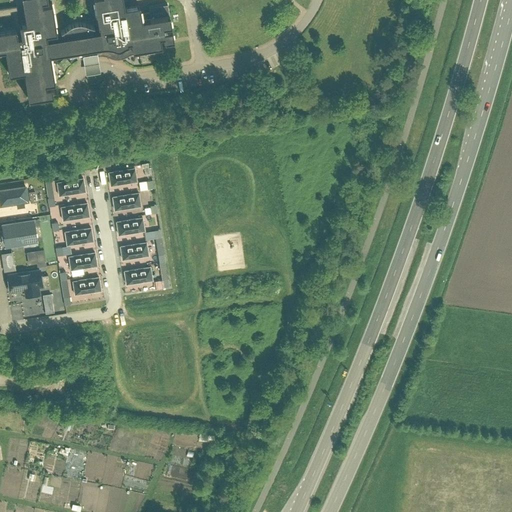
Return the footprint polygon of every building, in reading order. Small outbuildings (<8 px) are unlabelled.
[(22,70),(23,70),(27,98),(52,94),(50,81),(53,81),(53,79),(49,53),(84,48),(85,56),(79,57),(97,54),(98,54),(100,54),(101,54),(103,54),(105,55),(106,55),(108,56),(109,57),(111,57),(112,57),(114,58),(115,58),(117,58),(118,58),(120,58),(121,57),(123,57),(124,56),(126,55),(127,54),(128,54),(129,53),(131,53),(133,52),(134,52),(132,52),(132,49),(158,45),(160,44),(160,41),(172,39),(168,14),(168,13),(149,16),(150,17),(141,18),(138,3),(123,6),(122,0),(93,0),(97,24),(98,24),(98,29),(92,30),(91,25),(93,25),(93,24),(90,24),(89,24),(88,23),(84,22),(82,21),(80,21),(79,21),(77,21),(75,21),(73,22),(72,22),(70,23),(68,24),(67,25),(64,27),(62,28),(59,30),(60,30),(61,29),(62,34),(56,35),(55,31),(56,31),(51,1),(41,3),(40,0),(21,0),(25,21),(19,22),(16,6),(0,8),(0,14),(7,13),(7,14),(7,13),(15,12),(17,26),(0,28),(0,53),(4,53),(7,72),(22,70)] [(149,16),(168,13),(167,3),(148,6),(149,10),(149,16)] [(136,181),(134,168),(108,172),(110,185),(136,181)] [(85,191),(83,178),(57,182),(59,195),(85,191)] [(28,204),(25,187),(0,191),(0,208),(16,206),(17,210),(24,209),(23,205),(28,204)] [(140,206),(138,192),(112,197),(114,210),(140,206)] [(87,203),(61,207),(63,220),(89,216),(87,203)] [(144,230),(142,217),(116,221),(118,234),(144,230)] [(32,222),(1,227),(4,249),(36,244),(32,222)] [(91,227),(64,231),(67,245),(93,240),(91,227)] [(148,255),(146,242),(120,246),(122,259),(148,255)] [(44,249),(27,252),(29,263),(46,261),(44,249)] [(95,252),(68,256),(70,269),(97,265),(95,252)] [(126,284),(152,280),(150,266),(124,271),(126,284)] [(25,295),(25,296),(39,294),(38,286),(42,286),(39,269),(7,274),(9,291),(26,288),(27,295),(25,295)] [(100,290),(98,277),(72,281),(74,294),(100,290)] [(43,296),(9,301),(11,321),(46,316),(43,296)]
